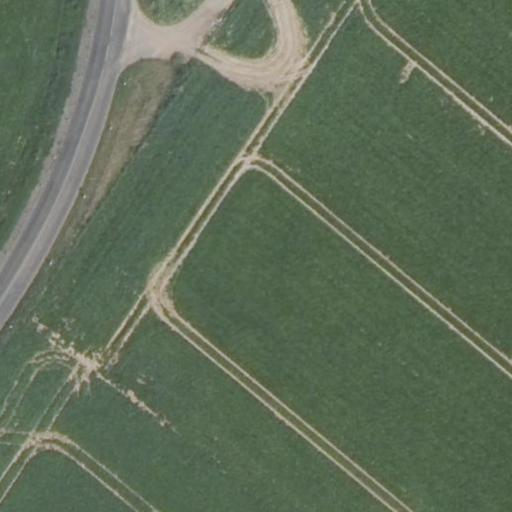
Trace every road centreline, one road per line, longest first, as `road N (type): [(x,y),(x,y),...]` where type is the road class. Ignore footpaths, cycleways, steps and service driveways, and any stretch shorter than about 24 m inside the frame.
road 1 (secondary): [(114,0),(109,43),(71,160),(0,298)]
road 2 (track): [(214,0),(186,39),(109,43)]
